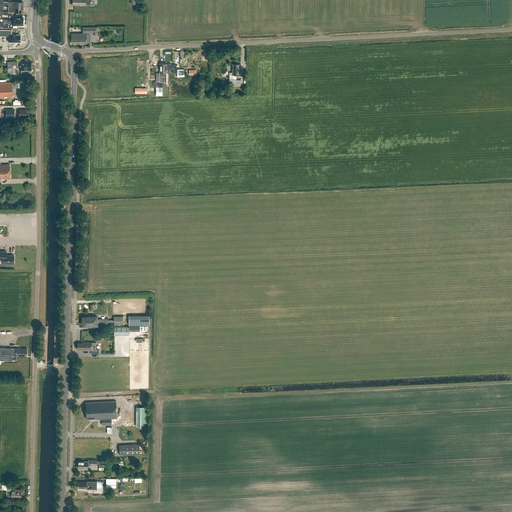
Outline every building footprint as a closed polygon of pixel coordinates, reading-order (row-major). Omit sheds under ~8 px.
[(23,25),(23,18),(13,18),(13,19),(11,19),(11,20),(5,20),(5,21),(3,21),(3,22),(0,22),(0,26),(11,27),(11,24),(13,24),(13,25),(23,25)] [(0,29),(0,36),(9,36),(9,42),(20,43),(20,35),(11,35),(12,30),(0,29)] [(86,44),(86,34),(76,34),(71,34),(72,43),(77,43),(78,44),(86,44)] [(31,74),(31,70),(31,62),(17,62),(17,68),(20,68),(20,70),(27,70),(26,74),(31,74)] [(164,70),(166,70),(169,70),(169,69),(173,68),(173,72),(177,72),(177,76),(184,75),(184,68),(177,68),(177,64),(171,64),(171,63),(168,63),(168,64),(167,64),(167,63),(160,63),(160,68),(164,68),(164,70)] [(164,70),(164,68),(160,68),(160,73),(160,81),(156,81),(157,87),(163,87),(163,83),(163,81),(166,81),(166,73),(166,70),(164,70)] [(0,82),(0,97),(13,97),(12,82),(0,82)] [(5,119),(14,118),(14,109),(5,109),(5,119)] [(0,179),(1,180),(1,179),(10,178),(10,165),(0,164),(0,179)] [(6,255),(7,252),(0,251),(0,258),(2,259),(2,260),(2,263),(14,263),(14,255),(6,255)] [(128,326),(149,325),(149,315),(128,315),(128,326)] [(113,325),(123,325),(122,316),(113,316),(113,325)] [(97,329),(109,328),(108,319),(97,319),(97,317),(83,317),(82,325),(89,325),(89,326),(97,326),(97,329)] [(114,335),(128,335),(128,326),(113,327),(114,335)] [(96,349),(96,343),(84,342),(83,343),(78,343),(78,349),(83,349),(83,350),(91,351),(91,354),(99,354),(99,349),(96,349)] [(11,354),(15,354),(15,356),(27,357),(27,349),(15,348),(15,351),(11,351),(11,348),(0,348),(0,360),(11,360),(11,354)] [(112,425),(112,418),(117,418),(116,401),(86,402),(87,419),(102,418),(102,425),(112,425)] [(145,426),(144,406),(134,407),(134,426),(145,426)] [(119,455),(139,454),(138,444),(119,445),(119,455)] [(97,465),(97,460),(91,460),(91,462),(88,462),(88,461),(78,461),(78,468),(88,468),(88,465),(91,465),(97,465)] [(21,497),(21,492),(21,490),(12,489),(12,488),(7,488),(7,485),(2,485),(2,490),(7,490),(7,496),(11,496),(21,497)]
